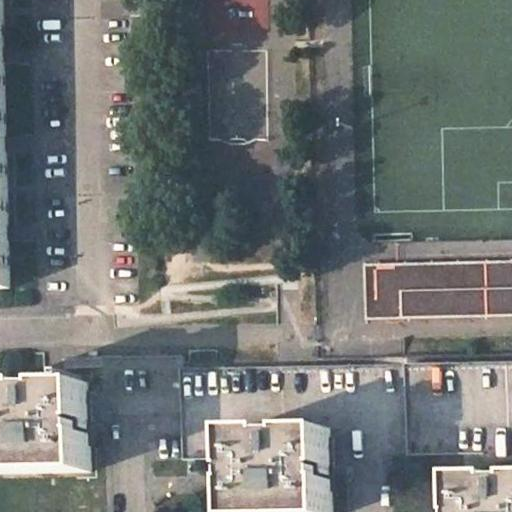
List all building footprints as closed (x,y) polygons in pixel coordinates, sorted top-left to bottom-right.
[(8,189),(0,189),(0,288),(10,288),(8,189)] [(358,300),(355,300),(355,320),(511,316),(511,260),(376,264),(376,269),(357,269),(358,300)] [(89,384),(0,385),(0,473),(91,471),(90,429),(89,384)] [(331,430),(238,432),(238,459),(238,475),(239,511),(332,511),(331,457),(331,430)] [(511,511),(511,476),(463,478),(464,511),(511,511)]
